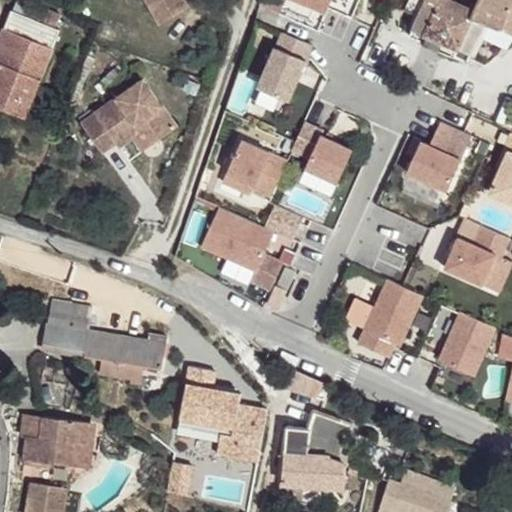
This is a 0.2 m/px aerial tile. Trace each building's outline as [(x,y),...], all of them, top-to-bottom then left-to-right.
[(152,0),(157,9),(167,3),(165,0),(152,0)] [(165,0),(167,3),(157,9),(165,24),(193,10),(187,0),(165,0)] [(331,0),(301,0),(327,11),(331,0)] [(423,0),(408,0),(404,10),(417,15),(423,0)] [(511,0),(423,0),(417,15),(408,37),(423,43),(426,36),(435,41),(455,49),(451,56),(466,63),(486,22),(501,29),(510,10),(511,4),(511,0)] [(0,41),(0,99),(27,110),(63,23),(14,6),(0,41)] [(511,10),(510,10),(501,29),(511,32),(511,29),(511,10)] [(313,45),(283,32),(258,87),(289,100),(313,45)] [(426,36),(423,43),(432,46),(435,41),(426,36)] [(142,79),(78,120),(98,150),(112,141),(141,123),(153,142),(174,129),(142,79)] [(430,145),(420,141),(407,172),(447,190),(461,160),(470,136),(440,122),(430,145)] [(141,123),(112,141),(115,145),(130,136),(139,151),(153,142),(141,123)] [(352,149),(321,134),(305,167),(337,182),(352,149)] [(511,134),(510,134),(495,168),(499,169),(489,193),(511,203),(511,134)] [(287,160),(242,139),(226,172),(253,184),(252,187),(271,196),(287,160)] [(253,184),(226,172),(219,187),(236,196),(240,189),(250,194),(252,187),(253,184)] [(303,216),(275,203),(264,226),(274,231),(292,239),(303,216)] [(264,226),(219,206),(201,245),(255,270),(250,280),(270,289),(283,263),(263,253),(274,231),(264,226)] [(510,237),(482,226),(468,218),(458,236),(444,267),(481,284),(500,292),(511,262),(511,261),(502,257),(510,237)] [(294,271),(285,266),(277,283),(287,288),(294,271)] [(423,295),(387,279),(358,342),(389,357),(396,342),(400,344),(423,295)] [(285,290),(274,285),(266,303),(277,308),(285,290)] [(53,300),(46,348),(106,360),(142,368),(143,365),(146,340),(90,328),(94,308),(53,300)] [(492,326),(441,303),(426,337),(441,344),(434,358),(470,374),(492,326)] [(146,340),(143,365),(163,369),(168,337),(148,333),(146,340)] [(511,358),(511,359),(503,398),(511,400),(511,358)] [(106,360),(103,375),(139,381),(142,368),(106,360)] [(286,426),(281,480),(302,483),(346,487),(349,462),(341,459),(331,455),(341,420),(313,409),(307,428),(286,426)] [(41,415),(37,438),(66,441),(72,443),(70,447),(66,446),(64,461),(72,463),(74,445),(84,446),(87,421),(41,415)] [(341,420),(331,455),(341,459),(351,423),(341,420)] [(25,436),(23,457),(63,464),(64,461),(66,446),(66,441),(37,438),(25,436)] [(74,445),(72,463),(82,464),(84,446),(74,445)] [(390,479),(379,511),(422,511),(424,509),(430,511),(450,511),(453,503),(390,479)] [(281,480),(278,499),(300,501),(302,483),(281,480)] [(32,487),(26,511),(61,511),(66,493),(32,487)]
